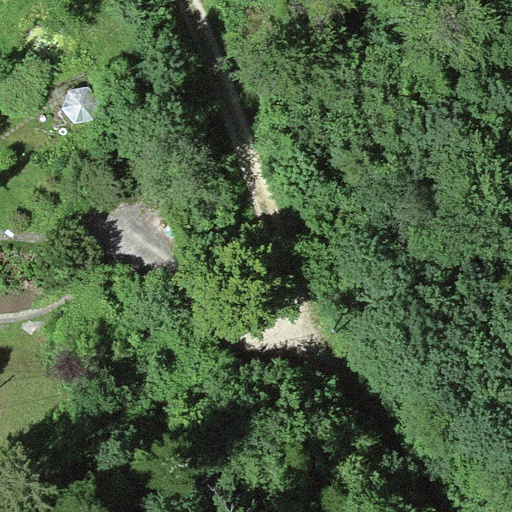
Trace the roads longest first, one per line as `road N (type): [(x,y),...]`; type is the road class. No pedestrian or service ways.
road 1 (track): [(300,332),(266,194),(194,0)]
road 2 (track): [(300,332),(260,341),(170,280),(103,200)]
road 3 (track): [(446,511),(300,332)]
